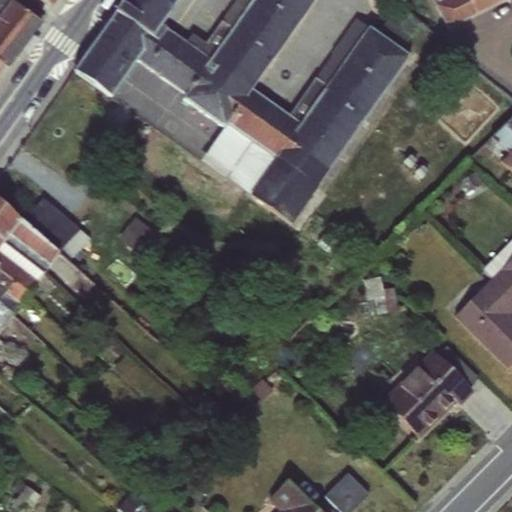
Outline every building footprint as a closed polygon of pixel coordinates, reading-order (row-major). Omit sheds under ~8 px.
[(0,0),(0,16),(9,5),(2,0),(0,0)] [(44,0),(51,9),(57,0),(44,0)] [(126,0),(75,73),(111,98),(137,62),(185,97),(182,101),(222,130),(199,163),(290,225),(303,206),(305,207),(410,57),(368,28),(301,124),(289,116),(252,91),(316,0),(253,0),(248,7),(238,0),(233,0),(203,43),(209,47),(202,55),(185,43),(163,28),(182,0),(126,0)] [(447,29),(476,14),(468,0),(432,0),(436,7),(447,29)] [(504,0),(503,0),(468,0),(476,14),(504,0)] [(9,5),(0,16),(0,63),(8,70),(41,24),(11,2),(9,5)] [(416,27),(392,11),(382,26),(405,42),(416,27)] [(301,124),(368,28),(356,19),(289,116),(301,124)] [(209,47),(203,43),(192,35),(185,43),(202,55),(209,47)] [(0,82),(8,70),(0,63),(0,82)] [(509,171),(511,167),(511,116),(490,140),(506,154),(499,163),(509,171)] [(178,138),(157,124),(149,135),(170,150),(178,138)] [(58,253),(78,230),(43,199),(21,222),(58,253)] [(21,222),(0,202),(0,239),(4,243),(21,222)] [(132,217),(118,237),(137,252),(152,232),(132,217)] [(21,222),(4,243),(43,275),(48,267),(59,254),(58,253),(21,222)] [(78,230),(58,253),(59,254),(68,262),(87,239),(78,230)] [(4,243),(0,248),(0,272),(29,295),(43,275),(4,243)] [(511,252),(453,311),(511,369),(511,367),(511,252)] [(68,262),(59,254),(48,267),(90,304),(100,291),(68,262)] [(0,272),(0,304),(13,316),(22,305),(29,295),(0,272)] [(0,304),(0,332),(13,316),(0,304)] [(123,352),(109,339),(97,352),(111,365),(123,352)] [(441,344),(386,402),(425,440),(480,382),(441,344)] [(345,511),(353,511),(373,492),(351,471),(328,495),(345,511)] [(326,511),(290,478),(271,499),(282,509),(279,511),(326,511)] [(29,511),(41,496),(25,485),(10,506),(18,511),(29,511)]
